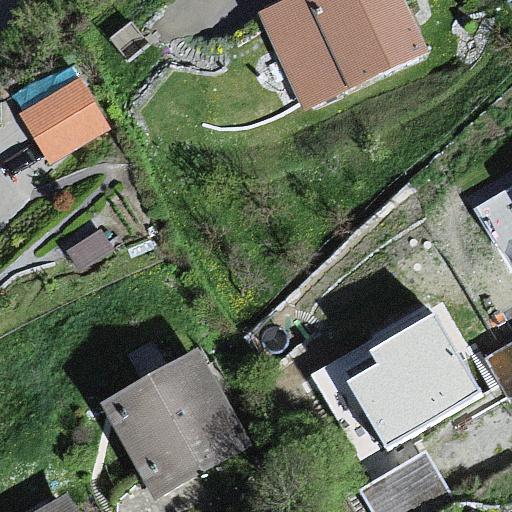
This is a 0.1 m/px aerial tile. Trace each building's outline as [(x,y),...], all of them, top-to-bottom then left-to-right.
[(403,0),(300,0),(256,19),(297,113),(428,57),(403,0)] [(81,77),(21,112),(52,165),(112,130),(81,77)] [(101,229),(67,250),(80,271),(114,251),(101,229)] [(483,397),(436,314),(371,351),(381,368),(351,385),(388,451),(483,397)] [(511,331),(491,344),(511,379),(511,331)] [(199,354),(102,405),(148,492),(246,441),(199,354)] [(426,451),(360,490),(373,511),(443,511),(457,504),(426,451)] [(77,511),(66,492),(27,511),(77,511)]
